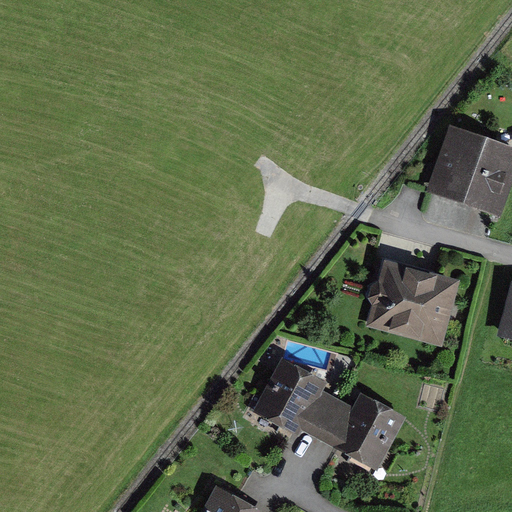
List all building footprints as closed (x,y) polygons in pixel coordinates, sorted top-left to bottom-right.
[(511,155),(453,135),(435,188),(497,208),(511,162),(511,155)] [(452,286),(388,268),(373,321),(438,338),(452,286)] [(263,404),(322,434),(345,388),(287,358),(263,404)] [(322,434),(380,463),(403,417),(345,388),(322,434)] [(209,511),(249,511),(218,496),(209,511)]
